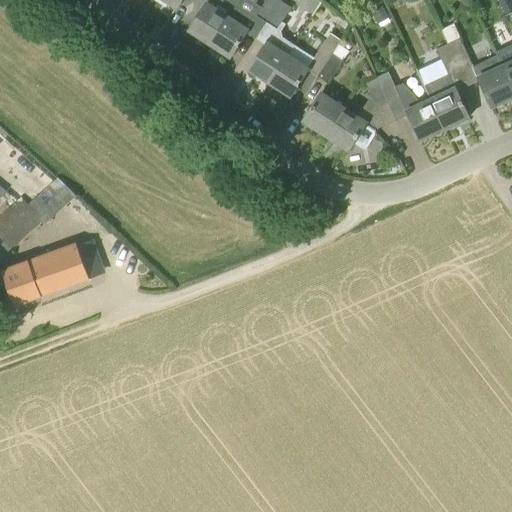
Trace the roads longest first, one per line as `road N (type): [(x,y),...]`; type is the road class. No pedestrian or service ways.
road 1 (residential): [(511,139),(383,196),(335,191),(66,0)]
road 2 (track): [(0,363),(316,241),(383,196)]
